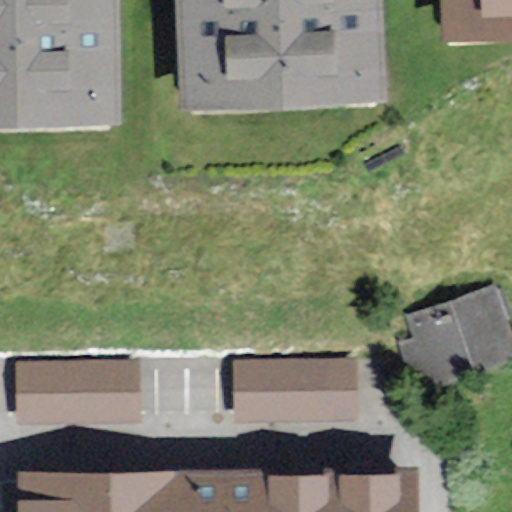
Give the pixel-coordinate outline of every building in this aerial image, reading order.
[(0,0),(0,122),(110,121),(108,0),(0,0)] [(180,0),(185,107),(384,100),(380,0),(180,0)] [(511,0),(445,0),(447,37),(511,35),(511,0)] [(511,343),(495,292),(414,318),(422,343),(406,349),(420,391),(511,360),(511,343)] [(352,362),(238,364),(238,416),(352,415),(352,362)] [(134,364),(21,365),(21,418),(134,417),(134,364)] [(414,511),(414,475),(28,476),(28,511),(414,511)]
